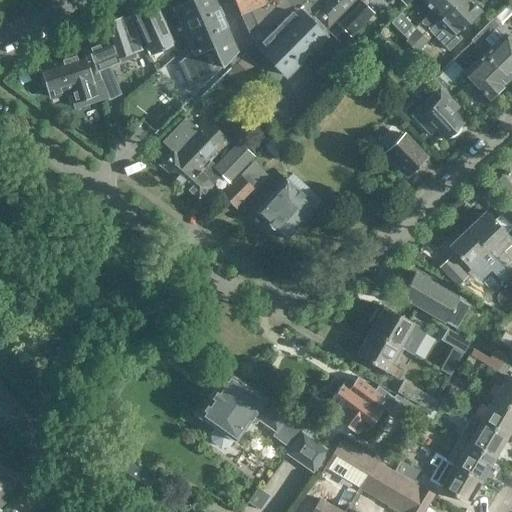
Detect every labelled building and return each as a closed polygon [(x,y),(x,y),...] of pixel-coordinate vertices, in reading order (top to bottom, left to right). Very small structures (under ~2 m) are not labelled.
[(176,6),(172,7),(179,24),(177,25),(187,42),(191,51),(180,62),(193,92),(236,51),(213,0),(188,0),(184,2),(183,0),(175,4),(176,6)] [(233,0),(252,43),(254,45),(291,14),(289,9),(284,0),(233,0)] [(324,0),(324,1),(322,2),(326,6),(314,18),(326,31),(356,0),(324,0)] [(386,0),(398,11),(409,0),(386,0)] [(420,22),(427,29),(456,0),(422,0),(422,1),(431,11),(420,22)] [(480,10),(469,0),(456,0),(427,29),(449,51),(461,39),(456,34),(480,10)] [(340,44),(370,14),(358,1),(328,31),(340,44)] [(304,3),(289,9),(291,14),(254,45),(244,54),(245,55),(263,75),(264,76),(270,67),(274,64),(285,74),(327,32),(326,31),(314,18),(309,14),(309,13),(322,8),(319,2),(304,3)] [(132,14),(151,53),(171,44),(153,5),(132,14)] [(399,14),(390,23),(407,39),(405,41),(411,47),(421,36),(399,14)] [(132,52),(131,49),(125,27),(122,19),(120,19),(120,18),(102,24),(107,40),(85,47),(86,50),(88,50),(96,71),(118,64),(116,57),(132,52)] [(469,40),(471,42),(507,79),(511,73),(511,44),(502,35),(494,28),(497,25),(491,19),(469,40)] [(362,48),(376,34),(368,25),(353,40),(362,48)] [(421,36),(411,47),(417,53),(427,41),(421,36)] [(507,79),(471,42),(452,61),(488,98),(507,79)] [(39,65),(49,97),(88,85),(94,104),(106,100),(96,71),(88,50),(86,50),(39,65)] [(254,83),(263,75),(245,55),(229,70),(247,89),(254,83)] [(288,118),(323,82),(310,70),(303,78),(301,75),(287,89),(289,90),(267,112),(282,127),(290,120),(288,118)] [(142,74),(130,80),(133,86),(145,80),(142,74)] [(276,88),(264,76),(263,75),(254,83),(267,97),(276,88)] [(178,110),(191,104),(179,77),(166,82),(178,110)] [(460,125),(462,123),(452,112),(458,107),(439,88),(416,108),(427,120),(421,126),(429,135),(435,129),(445,139),(447,137),(452,136),(456,134),(459,130),(460,125)] [(261,113),(250,125),(259,134),(270,122),(261,113)] [(184,161),(216,129),(204,118),(194,128),(184,118),(161,143),(170,152),(159,165),(172,177),(186,163),(184,161)] [(186,163),(172,177),(186,189),(211,162),(230,142),(216,129),(184,161),(186,163)] [(407,175),(425,157),(402,134),(399,136),(394,131),(387,131),(381,137),(382,144),(386,149),(384,151),(407,175)] [(264,150),(274,160),(291,143),(280,133),(264,150)] [(211,162),(186,189),(197,200),(221,175),(229,183),(254,156),(238,142),(215,166),(211,162)] [(236,209),(266,176),(251,162),(220,195),(236,209)] [(493,184),(503,195),(511,187),(511,186),(502,176),(493,184)] [(284,238),(314,205),(285,179),(255,212),(284,238)] [(235,220),(253,204),(248,199),(231,215),(235,220)] [(501,214),(494,221),(507,235),(511,229),(511,207),(506,203),(498,212),(501,214)] [(485,212),(467,229),(510,274),(511,271),(511,261),(503,252),(511,242),(511,239),(507,235),(494,221),(485,212)] [(449,247),(468,267),(477,276),(488,266),(502,281),(510,274),(467,229),(449,247)] [(450,258),(440,268),(454,282),(464,272),(450,258)] [(414,273),(405,288),(401,296),(455,328),(469,304),(414,273)] [(511,300),(501,311),(506,317),(511,310),(511,300)] [(369,329),(399,347),(408,332),(420,339),(426,330),(383,305),(369,329)] [(399,347),(369,329),(355,353),(398,378),(403,369),(390,362),(399,347)] [(469,342),(446,329),(441,339),(463,352),(469,342)] [(511,349),(511,336),(504,332),(498,342),(511,349)] [(442,351),(436,363),(447,369),(454,357),(442,351)] [(492,355),(489,359),(482,355),(479,360),(503,374),(508,364),(492,355)] [(327,451),(302,433),(306,428),(300,424),(302,422),(288,412),(286,414),(267,401),(266,403),(263,400),(264,399),(229,374),(228,374),(198,416),(199,416),(198,417),(214,428),(210,434),(211,442),(220,448),(227,447),(232,440),(234,442),(247,422),(250,424),(255,424),(257,420),(275,432),(272,436),(290,448),(286,454),(312,473),(327,451)] [(493,398),(511,409),(511,378),(506,375),(493,398)] [(349,387),(343,382),(327,403),(339,412),(334,419),(355,434),(360,428),(365,432),(383,409),(389,414),(391,412),(407,424),(415,411),(401,401),(402,400),(395,395),(393,398),(377,386),(374,390),(357,377),(349,387)] [(429,410),(435,399),(402,381),(396,391),(429,410)] [(450,387),(444,397),(455,404),(461,393),(450,387)] [(449,415),(455,404),(444,397),(438,408),(449,415)] [(473,416),(506,435),(511,424),(511,409),(493,398),(487,408),(481,404),(473,416)] [(461,438),(467,442),(493,457),(506,435),(473,416),(461,438)] [(410,422),(404,433),(415,440),(422,428),(410,422)] [(341,511),(320,499),(312,511),(353,511),(351,510),(363,490),(401,511),(422,511),(432,495),(415,484),(393,471),(340,440),(324,467),(360,488),(344,511),(341,511)] [(493,457),(467,442),(454,464),(480,479),(493,457)] [(111,450),(100,468),(142,496),(153,478),(111,450)] [(480,479),(454,464),(436,453),(430,463),(448,474),(441,487),(467,502),(480,479)] [(399,460),(393,471),(415,484),(421,473),(399,460)] [(0,491),(13,480),(0,466),(0,505),(3,503),(0,500),(0,491)]
